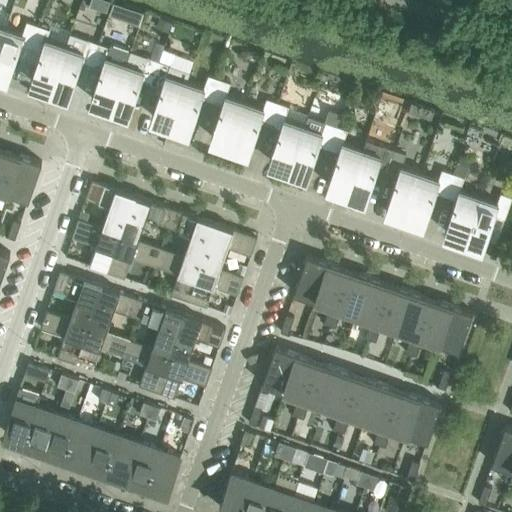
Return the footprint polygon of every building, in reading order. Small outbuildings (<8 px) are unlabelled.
[(103,0),(91,0),(90,7),(107,12),(110,2),(103,0)] [(124,5),(120,16),(140,23),(144,12),(124,5)] [(161,18),(158,26),(169,30),(172,22),(161,18)] [(6,27),(0,43),(0,73),(9,76),(21,43),(31,47),(38,25),(27,21),(23,33),(6,27)] [(50,29),(38,25),(31,47),(42,50),(31,80),(31,81),(51,88),(66,45),(46,38),(50,29)] [(91,65),(99,43),(70,33),(66,45),(51,88),(69,94),(81,61),(91,65)] [(112,106),(127,63),(130,54),(99,43),(91,65),(102,68),(91,98),(92,99),(112,106)] [(130,112),(141,79),(152,82),(159,61),(131,51),(130,54),(127,63),(112,106),(129,112),(130,111),(130,112)] [(172,123),(187,81),(190,71),(159,61),(152,82),(162,86),(152,116),(172,123)] [(204,87),(187,81),(172,123),(190,130),(190,129),(202,96),(212,100),(220,78),(209,75),(204,87)] [(231,82),(220,78),(212,100),(223,104),(211,137),(212,137),(232,144),(247,101),(227,94),(231,82)] [(247,101),(232,144),(249,150),(250,150),(260,120),(271,124),(278,102),(267,98),(264,107),(247,101)] [(289,106),(278,102),(271,124),(281,127),(270,160),(270,161),(290,168),(305,125),(285,118),(289,106)] [(329,109),(325,121),(326,122),(337,126),(341,113),(329,109)] [(322,131),(305,125),(290,168),(308,174),(308,173),(308,174),(319,144),(329,147),(337,126),(326,122),(322,131)] [(348,130),(337,126),(329,147),(340,151),(328,184),(329,184),(328,184),(349,191),(363,149),(344,142),(348,130)] [(367,197),(377,167),(388,171),(395,149),(367,139),(363,149),(349,191),(366,197),(367,197)] [(9,189),(21,154),(1,147),(0,148),(0,197),(5,199),(8,192),(6,192),(7,188),(9,189)] [(406,153),(395,149),(388,171),(398,175),(387,207),(387,208),(407,215),(422,172),(402,165),(406,153)] [(42,161),(21,154),(9,189),(7,188),(6,192),(8,192),(29,200),(42,161)] [(466,238),(480,196),(485,184),(465,177),(469,165),(458,161),(454,173),(446,194),(457,198),(445,231),(466,238)] [(422,172),(407,215),(425,221),(436,191),(446,194),(454,173),(442,169),(439,178),(422,172)] [(134,193),(92,179),(86,197),(110,205),(103,226),(102,226),(121,233),(134,193)] [(175,207),(134,193),(121,233),(138,239),(139,238),(146,218),(169,226),(175,207)] [(498,202),(480,196),(466,238),(484,245),(494,214),(505,218),(511,198),(511,196),(501,193),(498,202)] [(216,222),(198,215),(175,207),(169,226),(192,234),(185,254),(184,255),(202,261),(216,222)] [(102,226),(103,226),(79,218),(72,236),(96,244),(89,265),(107,271),(121,233),(102,226)] [(14,219),(8,236),(15,239),(22,221),(14,219)] [(258,236),(216,222),(202,261),(220,267),(227,247),(251,255),(258,236)] [(138,239),(121,233),(107,271),(125,277),(132,257),(155,265),(162,246),(139,238),(138,239)] [(184,255),(185,254),(162,246),(155,265),(178,273),(171,293),(189,299),(202,261),(184,255)] [(0,283),(11,252),(0,248),(0,283)] [(329,261),(308,254),(295,292),(317,300),(318,297),(317,296),(329,261)] [(220,267),(202,261),(189,299),(207,306),(214,285),(238,294),(244,275),(220,267)] [(350,268),(329,261),(317,296),(318,297),(332,301),(337,303),(350,268)] [(240,264),(238,272),(244,274),(247,266),(240,264)] [(370,275),(350,268),(337,303),(332,301),(328,312),(339,316),(343,305),(358,310),(370,275)] [(103,284),(61,270),(54,288),(78,296),(71,317),(89,324),(103,284)] [(391,282),(370,275),(358,310),(373,316),(378,318),(391,282)] [(411,289),(397,284),(391,282),(378,318),(373,316),(369,326),(380,330),(384,320),(399,325),(411,289)] [(143,298),(103,284),(89,324),(107,330),(107,329),(114,309),(137,317),(143,298)] [(431,296),(411,289),(399,325),(413,330),(419,332),(431,296)] [(452,304),(431,296),(419,332),(413,330),(410,340),(421,344),(425,334),(438,338),(439,339),(452,304)] [(184,312),(143,298),(137,317),(160,325),(153,345),(153,346),(171,352),(184,312)] [(227,304),(224,311),(231,313),(233,306),(227,304)] [(473,311),(452,304),(439,339),(438,338),(437,342),(460,350),(473,311)] [(89,324),(71,317),(47,308),(41,327),(65,335),(58,356),(75,362),(89,324)] [(226,327),(184,312),(171,352),(189,358),(196,337),(220,346),(226,327)] [(339,316),(328,312),(324,323),(336,327),(339,316)] [(281,331),(288,334),(295,316),(287,314),(281,331)] [(107,330),(89,324),(75,362),(93,368),(101,348),(123,356),(130,337),(107,329),(107,330)] [(380,330),(369,326),(365,337),(376,341),(380,330)] [(153,346),(153,345),(130,337),(123,356),(146,364),(139,384),(157,390),(171,352),(153,346)] [(421,344),(410,340),(406,351),(417,355),(421,344)] [(298,352),(276,345),(263,383),(286,391),(287,388),(285,387),(298,352)] [(189,358),(171,352),(157,390),(175,396),(182,376),(206,384),(213,366),(189,358)] [(318,359),(298,352),(285,387),(287,388),(300,392),(306,394),(318,359)] [(338,366),(318,359),(306,394),(300,392),(297,403),(308,407),(312,396),(326,401),(338,366)] [(359,373),(338,366),(326,401),(341,407),(347,408),(359,373)] [(445,369),(438,386),(446,389),(452,371),(445,369)] [(71,375),(62,372),(58,385),(66,388),(71,375)] [(379,380),(359,373),(347,408),(341,407),(337,417),(349,421),(352,410),(367,415),(379,380)] [(80,378),(71,375),(66,388),(75,391),(80,378)] [(400,387),(379,380),(367,415),(382,421),(387,423),(400,387)] [(112,389),(103,386),(98,400),(107,403),(112,389)] [(420,394),(400,387),(387,423),(382,421),(378,431),(389,435),(393,425),(407,429),(408,430),(420,394)] [(121,392),(112,389),(107,403),(116,406),(121,392)] [(441,402),(420,394),(408,430),(407,429),(405,433),(428,441),(441,402)] [(38,405),(16,397),(5,429),(5,431),(10,433),(9,435),(25,441),(38,405)] [(152,403),(144,400),(139,414),(148,417),(152,403)] [(161,406),(152,403),(148,417),(157,420),(161,406)] [(308,407),(297,403),(293,414),(304,418),(308,407)] [(58,412),(38,405),(25,441),(46,448),(58,412)] [(263,407),(255,405),(249,422),(257,425),(263,407)] [(79,419),(58,412),(46,448),(66,455),(79,419)] [(194,418),(185,415),(180,428),(190,431),(194,418)] [(264,417),(261,426),(270,429),(273,420),(264,417)] [(349,421),(337,417),(333,428),(345,432),(349,421)] [(99,426),(79,419),(66,455),(86,462),(99,426)] [(511,469),(511,426),(506,424),(492,463),(511,469)] [(119,433),(99,426),(86,462),(107,469),(119,433)] [(246,430),(242,443),(251,446),(256,433),(246,430)] [(389,435),(378,431),(374,442),(386,446),(389,435)] [(140,440),(119,433),(107,469),(127,476),(140,440)] [(160,447),(140,440),(127,476),(148,483),(160,447)] [(275,455),(284,458),(288,444),(280,441),(275,455)] [(297,447),(288,444),(284,458),(292,461),(297,447)] [(182,454),(160,447),(148,483),(164,489),(164,487),(170,488),(182,454)] [(309,452),(305,466),(323,472),(328,458),(309,452)] [(338,461),(329,458),(324,472),(333,475),(338,461)] [(413,459),(407,477),(414,480),(421,462),(413,459)] [(357,483),(365,486),(370,473),(362,470),(357,483)] [(224,510),(229,511),(241,511),(253,479),(232,472),(220,506),(225,508),(224,510)] [(379,476),(370,473),(365,486),(374,489),(379,476)] [(287,511),(294,493),(298,483),(277,476),(273,486),(264,511),(287,511)] [(264,511),(273,486),(253,479),(241,511),(264,511)] [(407,500),(412,487),(402,484),(397,497),(407,500)] [(479,502),(486,505),(492,487),(485,484),(479,502)] [(310,511),(314,501),(294,493),(287,511),(310,511)] [(333,511),(335,508),(314,501),(310,511),(333,511)]
